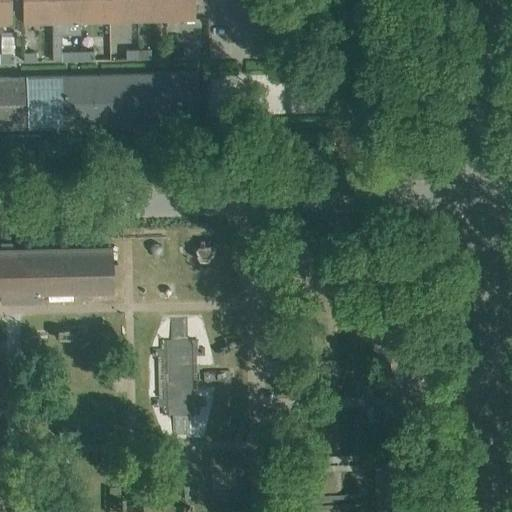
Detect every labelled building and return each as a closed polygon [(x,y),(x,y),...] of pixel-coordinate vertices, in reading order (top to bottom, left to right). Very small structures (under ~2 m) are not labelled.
[(0,0),(0,24),(11,24),(10,0),(0,0)] [(50,0),(21,0),(22,24),(51,23),(50,0)] [(50,0),(51,23),(79,22),(78,0),(50,0)] [(108,21),(107,0),(78,0),(79,22),(108,21)] [(107,0),(108,21),(137,21),(136,0),(107,0)] [(165,0),(136,0),(137,21),(166,20),(165,0)] [(165,0),(166,20),(194,19),(193,0),(165,0)] [(80,51),(61,51),(60,44),(52,44),(52,60),(80,60),(80,51)] [(138,49),(138,59),(151,58),(151,48),(138,49)] [(196,57),(195,56),(201,56),(201,48),(195,48),(183,48),(183,57),(196,57)] [(138,59),(138,49),(126,49),(127,59),(138,59)] [(91,51),(80,51),(80,60),(91,60),(91,51)] [(0,62),(13,62),(13,53),(0,52),(0,62)] [(36,52),(23,53),(24,62),(37,62),(36,52)] [(196,72),(18,77),(20,128),(197,123),(196,72)] [(0,128),(20,128),(18,77),(0,76),(0,128)] [(0,302),(40,302),(40,292),(112,291),(111,248),(0,249),(0,302)]
